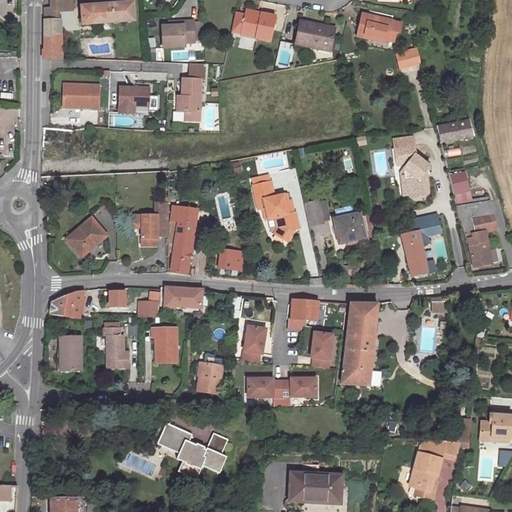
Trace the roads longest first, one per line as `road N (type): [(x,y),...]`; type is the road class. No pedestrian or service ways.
road 1 (tertiary): [(32,290),(179,280),(284,287)]
road 2 (tertiary): [(284,287),(415,293),(511,279)]
road 3 (tertiary): [(24,187),(34,65)]
